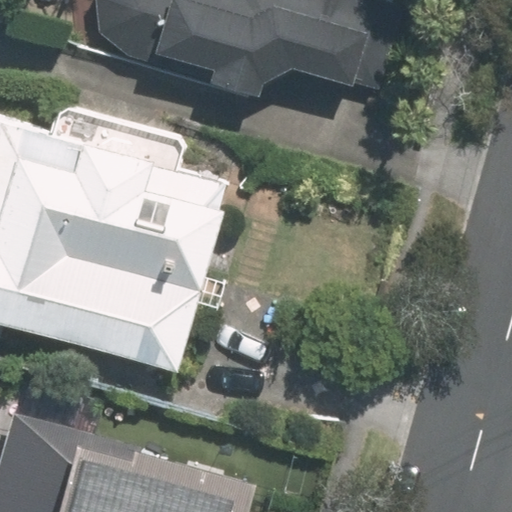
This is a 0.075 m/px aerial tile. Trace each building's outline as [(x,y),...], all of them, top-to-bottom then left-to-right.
[(105,0),(93,56),(281,98),(290,57),(380,77),(397,0),(105,0)] [(201,124),(75,85),(68,108),(12,91),(0,130),(0,300),(193,361),(254,165),(194,147),(201,124)] [(386,123),(345,110),(328,162),(369,175),(386,123)] [(200,511),(212,511),(232,448),(162,426),(150,466),(98,450),(103,435),(0,402),(0,511),(138,511),(144,495),(200,511)] [(320,511),(329,483),(236,457),(220,511),(320,511)]
